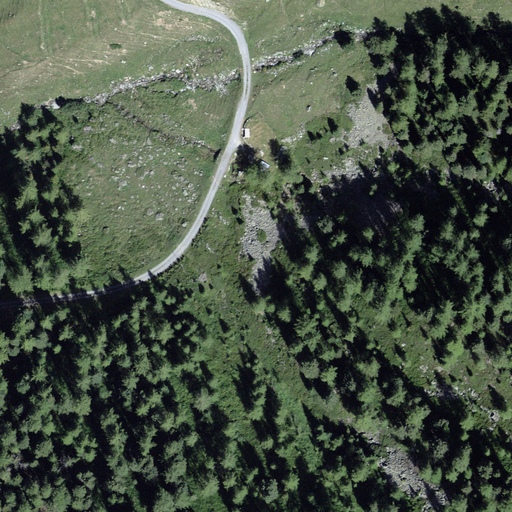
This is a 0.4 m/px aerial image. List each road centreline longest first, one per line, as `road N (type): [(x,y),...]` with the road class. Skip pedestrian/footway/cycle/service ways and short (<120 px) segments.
road 1 (track): [(167,0),(219,17),(238,35),(246,91),(215,184),(185,242),(164,265),(122,285)]
road 2 (track): [(122,285),(0,305)]
